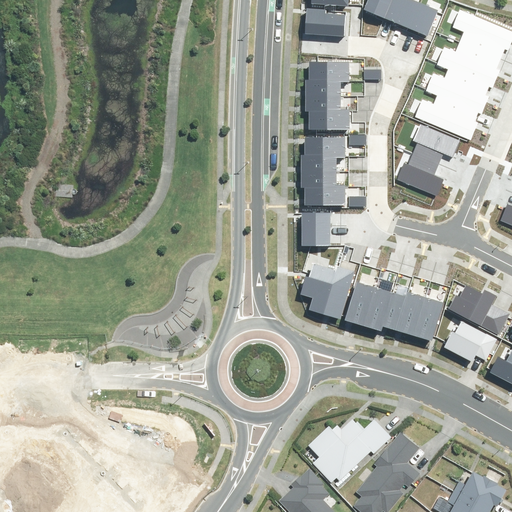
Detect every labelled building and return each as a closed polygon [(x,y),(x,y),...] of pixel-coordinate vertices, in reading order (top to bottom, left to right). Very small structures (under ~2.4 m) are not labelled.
[(369,0),(366,7),(386,16),(387,13),(394,17),(401,0),(369,0)] [(417,0),(401,0),(394,17),(413,25),(424,3),(417,0)] [(441,11),(424,3),(413,25),(431,33),(441,11)] [(307,8),(304,41),(344,44),(346,18),(327,17),(328,10),(307,8)] [(465,32),(460,42),(500,59),(504,50),(507,51),(511,39),(511,31),(461,11),(454,27),(465,32)] [(500,59),(460,42),(456,52),(444,47),(437,64),(449,69),(489,86),(493,87),(500,71),(495,69),(500,59)] [(313,60),(313,79),(340,79),(349,79),(349,60),(313,60)] [(364,69),(364,78),(381,79),(381,70),(364,69)] [(489,86),(449,69),(445,79),(433,74),(426,91),(439,96),(477,112),(482,114),(489,98),(484,96),(489,86)] [(308,79),(308,92),(340,92),(340,79),(313,79),(308,79)] [(340,92),(308,92),(308,108),(313,108),(340,108),(340,92)] [(477,112),(439,96),(433,106),(421,101),(414,117),(470,141),(477,124),(473,122),(477,112)] [(340,108),(313,108),(312,125),(347,126),(347,108),(340,108)] [(301,142),(305,123),(295,121),(291,140),(301,142)] [(453,157),(461,139),(421,123),(415,139),(418,140),(413,152),(439,162),(443,153),(453,157)] [(349,135),(349,144),(366,145),(366,135),(349,135)] [(309,136),(309,155),(336,155),(345,155),(345,136),(309,136)] [(397,178),(438,194),(444,177),(435,173),(439,162),(413,152),(409,162),(404,160),(397,178)] [(305,155),(305,167),(336,168),(336,155),(309,155),(305,155)] [(336,168),(305,167),(305,183),(309,183),(336,184),(336,168)] [(336,184),(309,183),(309,201),(343,201),(343,184),(336,184)] [(349,197),(348,206),(365,207),(365,198),(349,197)] [(511,205),(508,204),(500,221),(511,225),(511,205)] [(327,213),(298,213),(298,245),(328,244),(327,213)] [(311,263),(301,293),(317,298),(313,310),(341,319),(357,271),(334,264),(332,271),(311,263)] [(357,282),(345,320),(365,325),(376,287),(357,282)] [(454,295),(447,310),(498,336),(510,314),(493,305),(497,296),(485,290),(483,294),(467,286),(460,298),(454,295)] [(393,292),(376,287),(365,325),(381,330),(383,326),(393,292)] [(393,292),(383,326),(396,330),(406,296),(393,292)] [(407,292),(406,296),(396,330),(414,335),(426,297),(407,292)] [(443,302),(426,297),(414,335),(432,340),(443,302)] [(452,333),(444,348),(472,362),(476,356),(485,361),(496,340),(462,322),(455,334),(452,333)] [(511,348),(506,361),(498,357),(490,373),(511,384),(511,348)] [(315,460),(334,480),(371,445),(375,450),(393,433),(377,416),(365,427),(356,417),(344,428),(339,423),(333,428),(331,425),(312,444),(321,454),(315,460)] [(355,503),(367,511),(379,511),(384,505),(388,508),(401,491),(398,488),(403,481),(411,487),(423,471),(410,460),(421,446),(400,430),(374,462),(377,464),(357,490),(362,493),(355,503)] [(294,485),(282,497),(296,511),(337,511),(322,496),(329,490),(323,484),(326,480),(309,463),(290,481),(294,485)] [(459,483),(455,490),(492,509),(494,505),(497,507),(506,490),(497,485),(498,483),(484,476),(483,477),(473,472),(466,486),(459,483)] [(454,504),(450,511),(490,511),(492,509),(455,490),(449,502),(454,504)]
